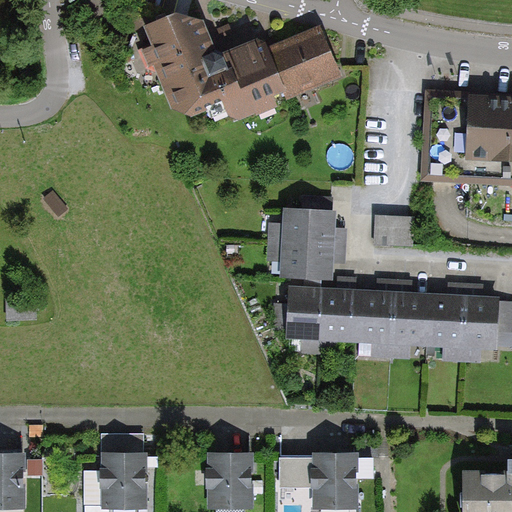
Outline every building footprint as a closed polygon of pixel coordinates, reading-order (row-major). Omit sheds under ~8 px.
[(281,104),(261,56),(257,46),(206,67),(191,30),(163,18),(131,32),(168,122),(214,103),(224,128),(281,104)] [(335,82),(314,33),(261,56),(281,104),(335,82)] [(511,99),(424,95),(420,181),(511,185),(511,99)] [(333,245),(334,213),(288,211),(286,243),(333,245)] [(383,218),(382,243),(415,244),(416,219),(383,218)] [(331,277),(333,245),(286,243),(285,275),(331,277)] [(377,290),(414,295),(415,281),(379,276),(377,290)] [(325,292),(292,290),(290,336),(322,338),(325,292)] [(357,294),(325,292),(322,338),(354,340),(357,294)] [(395,296),(363,294),(360,340),(392,342),(395,296)] [(427,298),(395,296),(392,342),(425,344),(427,298)] [(466,300),(434,298),(431,344),(463,346),(466,300)] [(498,302),(466,300),(463,346),(496,348),(498,302)] [(0,509),(20,509),(19,452),(0,452),(0,509)] [(111,511),(142,511),(144,454),(91,453),(89,511),(111,511)] [(249,511),(249,453),(200,453),(199,511),(249,511)] [(353,510),(352,453),(304,454),(305,511),(353,510)] [(511,511),(511,471),(450,473),(450,511),(511,511)]
